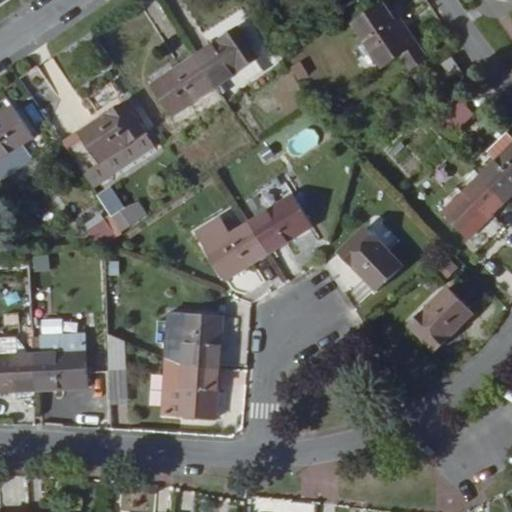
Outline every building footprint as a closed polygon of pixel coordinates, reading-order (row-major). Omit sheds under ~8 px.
[(404,59),(414,75),(431,64),(417,46),(413,49),(386,8),(355,29),(384,73),(404,59)] [(201,62),(222,92),(265,63),(245,32),(201,62)] [(459,82),(469,76),(457,61),(449,67),(459,82)] [(179,120),(222,92),(201,62),(158,90),(179,120)] [(460,144),(481,124),(467,111),(447,131),(460,144)] [(22,115),(0,129),(0,171),(41,144),(22,115)] [(93,147),(95,151),(78,162),(95,186),(156,144),(137,117),(93,147)] [(156,144),(95,186),(104,199),(166,159),(156,144)] [(487,188),(511,212),(511,145),(493,163),(503,173),(487,188)] [(511,214),(511,212),(487,188),(470,205),(463,197),(445,214),(452,222),(450,224),(477,249),(511,214)] [(295,204),(252,230),(272,261),(315,235),(295,204)] [(204,244),(230,287),(272,261),(252,230),(235,240),(228,229),(204,244)] [(404,275),(366,236),(340,260),(379,299),(404,275)] [(446,256),(434,268),(448,282),(460,270),(446,256)] [(50,258),(33,259),(34,274),(51,273),(50,258)] [(450,292),(411,330),(438,357),(477,319),(450,292)] [(191,321),(188,370),(223,374),(226,322),(191,321)] [(128,404),(126,339),(109,340),(110,404),(128,404)] [(92,364),(40,365),(41,401),(91,401),(92,364)] [(0,401),(41,401),(40,365),(0,366),(0,401)] [(220,424),(223,374),(188,370),(171,369),(167,420),(220,424)]
